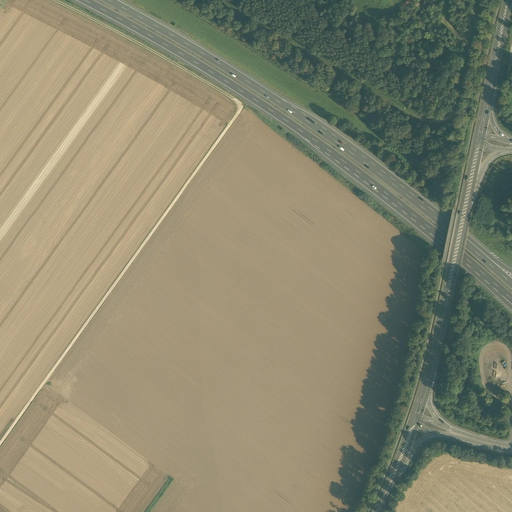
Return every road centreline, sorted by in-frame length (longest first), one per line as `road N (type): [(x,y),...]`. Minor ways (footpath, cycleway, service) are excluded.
road 1 (track): [(0,442),(241,107),(53,0)]
road 2 (motorway): [(84,0),(324,147),(500,289)]
road 3 (motorway): [(476,249),(306,121),(109,0)]
road 4 (unknown): [(448,0),(467,52),(455,109),(437,120),(276,34)]
road 5 (secondary): [(425,386),(465,205)]
